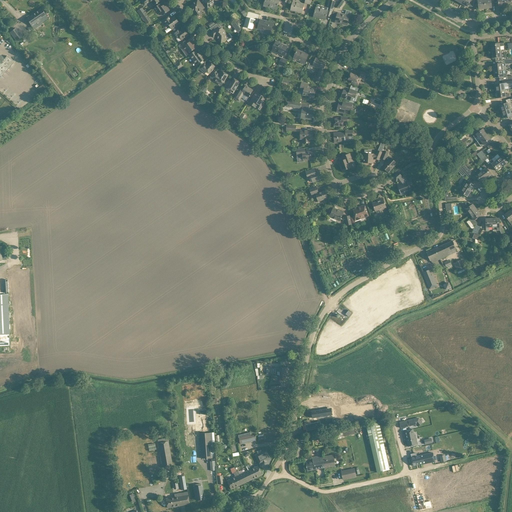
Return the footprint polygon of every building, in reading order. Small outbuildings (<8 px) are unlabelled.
[(197,18),(202,13),(201,11),(205,9),(198,0),(197,0),(195,2),(189,7),(193,12),(193,13),(197,18)] [(205,0),(203,2),(207,7),(208,9),(218,1),(217,0),(205,0)] [(265,0),(265,1),(264,6),(277,9),(279,1),(279,0),(265,0)] [(339,0),(336,6),(339,8),(344,1),(343,1),(343,0),(339,0)] [(484,0),(476,0),(475,5),(476,5),(478,4),(479,9),(479,10),(482,10),(482,9),(485,8),(484,0)] [(293,1),(292,5),(291,10),(302,13),(305,4),(293,1)] [(160,4),(156,7),(153,9),(156,12),(156,11),(158,14),(160,12),(163,16),(170,11),(165,4),(162,7),(160,4)] [(316,8),(315,12),(314,17),(325,20),(328,12),(316,8)] [(26,19),(29,23),(31,26),(40,20),(39,19),(45,15),(41,9),(26,19)] [(347,26),(349,16),(350,12),(346,10),(345,15),(338,13),(335,23),(336,23),(336,22),(341,23),(341,24),(343,24),(343,25),(345,26),(346,25),(347,26)] [(179,23),(176,18),(175,17),(171,19),(169,16),(165,19),(163,20),(168,27),(169,26),(172,30),(173,29),(177,26),(176,26),(179,23)] [(253,29),(256,20),(247,18),(245,27),(253,29)] [(258,29),(266,31),(271,32),(273,23),(261,20),(259,24),(258,29)] [(16,28),(10,33),(17,41),(22,37),(16,28)] [(229,34),(227,36),(222,28),(220,30),(218,28),(211,33),(213,37),(216,36),(217,38),(218,39),(218,40),(220,42),(221,43),(226,39),(227,41),(232,37),(229,34)] [(174,32),(173,33),(177,39),(179,42),(182,40),(184,38),(188,35),(184,29),(180,32),(178,29),(174,32)] [(197,48),(193,42),(192,41),(188,44),(186,41),(182,44),(181,45),(186,52),(188,50),(190,53),(197,48)] [(276,41),(274,46),(272,51),(284,56),(288,47),(281,44),(281,43),(276,41)] [(491,44),(492,51),(504,50),(503,43),(491,44)] [(297,50),(295,54),(294,58),(301,61),(301,62),(305,64),(307,59),(309,55),(297,50)] [(492,51),(492,58),(505,57),(504,50),(492,51)] [(203,61),(206,58),(204,56),(203,57),(200,52),(197,54),(196,54),(195,52),(191,55),(190,55),(194,61),(196,65),(200,62),(200,63),(203,61)] [(0,76),(1,77),(14,62),(7,56),(4,59),(0,55),(0,76)] [(279,65),(284,67),(287,60),(281,58),(279,65)] [(313,80),(314,80),(319,82),(324,70),(327,63),(315,58),(314,62),(311,60),(307,69),(311,70),(312,66),(316,68),(317,67),(320,69),(317,77),(315,76),(313,80)] [(493,64),(494,71),(506,70),(505,64),(511,63),(511,59),(510,59),(501,60),(501,63),(493,64)] [(205,63),(202,67),(199,69),(205,74),(207,72),(210,74),(214,69),(213,69),(215,67),(210,62),(207,65),(205,63)] [(64,96),(43,69),(44,68),(42,65),(36,69),(39,72),(40,71),(52,88),(53,87),(61,98),(64,96)] [(502,77),(502,80),(503,80),(507,80),(506,74),(506,70),(494,71),(495,78),(502,77)] [(216,72),(213,76),(211,80),(217,83),(219,80),(223,83),(228,75),(221,71),(219,74),(216,72)] [(365,79),(367,74),(360,71),(358,76),(351,73),(348,81),(351,82),(351,83),(358,86),(360,81),(362,78),(365,79)] [(228,81),(225,86),(224,88),(226,90),(225,91),(229,93),(230,92),(233,94),(234,93),(235,92),(234,92),(238,86),(240,82),(234,79),(232,82),(231,83),(228,81)] [(504,84),(496,85),(496,92),(505,91),(510,90),(509,84),(511,83),(511,79),(507,80),(503,80),(504,84)] [(303,95),(312,97),(314,98),(316,89),(308,87),(309,84),(302,82),(300,89),(304,90),(303,95)] [(35,90),(38,95),(46,89),(43,84),(35,90)] [(250,95),(253,90),(246,86),(244,89),(241,87),(240,88),(237,93),(236,95),(241,98),(244,94),(249,97),(250,95)] [(341,97),(346,99),(350,101),(352,97),(355,98),(358,91),(355,90),(350,89),(349,92),(344,90),(341,97)] [(257,104),(258,104),(262,107),(265,103),(264,102),(266,98),(259,94),(257,97),(254,95),(249,104),(254,106),(255,104),(257,105),(257,104)] [(502,112),(511,108),(511,101),(500,105),(502,112)] [(337,112),(343,113),(344,114),(345,110),(351,111),(352,104),(348,103),(343,102),(342,105),(339,104),(337,112)] [(303,107),(302,113),(301,118),(312,120),(313,111),(311,110),(308,110),(308,108),(303,107)] [(511,108),(502,112),(504,119),(510,117),(511,119),(511,118),(511,108)] [(334,126),(339,127),(343,127),(343,123),(347,123),(347,118),(341,117),(341,120),(335,119),(334,126)] [(480,140),(487,134),(483,129),(473,136),(475,139),(478,136),(480,140)] [(338,133),(334,134),(335,142),(340,142),(345,141),(349,141),(349,136),(349,135),(353,135),(353,131),(346,130),(346,134),(344,134),(344,133),(338,134),(338,133)] [(303,143),(305,143),(310,143),(310,139),(313,139),(312,131),(300,131),(301,136),(300,139),(303,139),(303,143)] [(480,140),(477,142),(481,147),(491,140),(487,134),(480,140)] [(364,158),(364,163),(373,163),(373,158),(375,158),(375,159),(379,160),(382,153),(383,147),(380,146),(378,151),(376,155),(373,155),(373,154),(364,154),(364,158)] [(297,157),(303,156),(303,160),(315,159),(314,151),(305,152),(304,149),(296,149),(297,155),(297,157)] [(384,151),(383,154),(381,159),(385,160),(387,162),(382,167),(389,173),(397,164),(390,158),(387,156),(388,153),(384,151)] [(479,153),(485,161),(488,159),(485,156),(482,151),(479,153)] [(483,162),(485,161),(479,153),(478,154),(477,154),(480,159),(483,162)] [(498,155),(495,157),(497,160),(502,167),(508,163),(500,153),(498,155)] [(350,154),(347,155),(342,157),(344,161),(339,162),(342,171),(351,168),(349,163),(353,162),(350,154)] [(492,159),(489,161),(494,167),(497,171),(502,167),(497,160),(495,157),(492,159)] [(422,168),(421,164),(421,161),(411,163),(402,168),(404,170),(412,166),(419,164),(420,169),(422,168)] [(484,170),(481,172),(486,179),(492,175),(484,165),(482,167),(484,170)] [(397,181),(400,184),(398,185),(401,195),(405,194),(405,192),(410,191),(408,186),(413,184),(411,180),(408,181),(404,176),(402,177),(399,173),(402,170),(401,168),(396,172),(397,173),(392,177),(396,182),(397,181)] [(314,169),(312,170),(306,172),(308,179),(311,178),(313,183),(317,181),(322,180),(319,172),(316,173),(314,169)] [(486,179),(481,172),(478,174),(476,171),(473,173),(480,183),(486,179)] [(461,185),(464,187),(471,191),(475,185),(464,179),(463,182),(461,185)] [(317,187),(312,189),(310,190),(312,195),(315,194),(318,202),(328,199),(325,191),(319,193),(317,187)] [(471,191),(464,187),(462,190),(459,188),(457,191),(467,197),(471,191)] [(383,198),(379,200),(376,201),(377,202),(373,204),(374,208),(375,211),(379,210),(380,211),(387,208),(383,198)] [(468,212),(470,215),(477,210),(473,204),(467,209),(467,206),(461,206),(461,209),(464,213),(467,212),(468,212)] [(353,210),(355,216),(353,217),(355,221),(369,216),(366,210),(365,205),(361,207),(357,209),(356,208),(354,209),(354,210),(353,210)] [(334,208),(332,213),(330,217),(340,221),(342,217),(344,212),(340,210),(340,211),(334,208)] [(475,227),(475,225),(477,225),(477,223),(475,220),(481,215),(477,210),(470,215),(472,218),(469,220),(474,226),(475,227)] [(493,219),(493,231),(500,231),(501,234),(504,233),(501,227),(501,226),(500,226),(499,219),(493,219)] [(453,241),(435,249),(440,260),(449,256),(448,253),(456,249),(453,241)] [(440,260),(435,249),(426,253),(430,261),(431,261),(432,263),(440,260)] [(463,259),(453,263),(457,272),(467,268),(463,259)] [(31,267),(13,268),(16,345),(11,345),(11,347),(16,347),(17,375),(35,375),(33,313),(39,313),(39,306),(32,306),(31,267)] [(432,275),(425,278),(429,286),(430,286),(436,283),(432,275)] [(7,294),(0,294),(0,334),(9,334),(7,294)] [(335,315),(342,318),(345,313),(338,309),(335,315)] [(287,375),(286,368),(267,369),(267,374),(279,374),(279,379),(282,379),(287,379),(287,378),(288,377),(288,375),(287,375)] [(370,406),(354,408),(355,411),(356,417),(372,415),(370,406)] [(331,408),(311,412),(312,418),(332,415),(331,408)] [(422,423),(419,418),(399,423),(401,428),(415,425),(416,427),(417,426),(418,427),(422,423)] [(379,423),(366,426),(377,473),(390,470),(379,423)] [(318,425),(303,428),(304,434),(319,431),(318,425)] [(342,436),(355,433),(353,427),(341,430),(342,436)] [(413,429),(404,431),(406,439),(407,439),(408,447),(417,445),(416,444),(417,444),(415,435),(414,435),(413,429)] [(199,434),(201,459),(211,458),(209,433),(199,434)] [(250,435),(238,438),(240,444),(252,441),(250,435)] [(158,443),(162,468),(173,466),(168,441),(158,443)] [(257,454),(254,456),(259,465),(262,463),(262,464),(263,463),(267,462),(266,461),(268,460),(270,459),(268,455),(267,454),(265,450),(261,452),(260,450),(257,451),(258,454),(257,454)] [(416,453),(411,454),(412,458),(411,458),(412,466),(422,464),(422,465),(435,462),(433,453),(417,456),(416,453)] [(333,455),(322,456),(323,460),(325,468),(335,466),(333,455)] [(323,460),(322,456),(317,457),(317,456),(312,457),(313,462),(306,463),(307,471),(325,468),(323,460)] [(257,466),(248,470),(252,479),(262,474),(257,466)] [(237,476),(236,471),(235,471),(234,467),(230,469),(232,474),(233,473),(235,477),(226,481),(230,489),(241,484),(237,476)] [(354,468),(341,471),(343,479),(356,477),(354,468)] [(238,470),(236,471),(237,476),(241,484),(252,479),(248,470),(242,473),(241,471),(238,472),(238,470)] [(179,477),(181,490),(187,489),(184,476),(179,477)] [(437,480),(431,481),(432,491),(438,490),(450,489),(448,477),(437,479),(437,480)] [(204,499),(202,487),(201,487),(200,484),(194,485),(195,488),(193,488),(195,500),(204,499)] [(188,497),(187,493),(187,492),(174,494),(174,497),(165,499),(166,503),(167,508),(189,504),(188,497)] [(432,507),(430,501),(425,502),(423,494),(416,496),(420,510),(432,507)]
